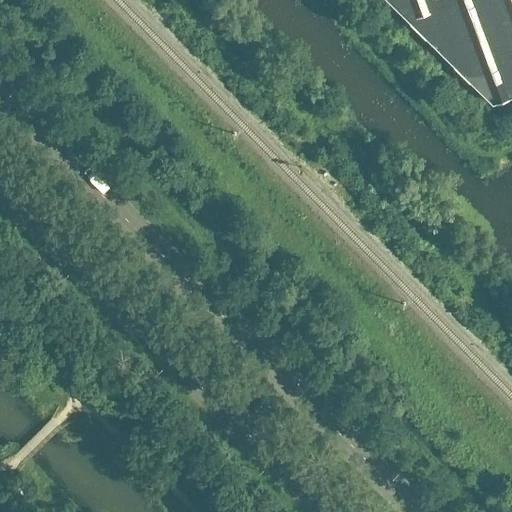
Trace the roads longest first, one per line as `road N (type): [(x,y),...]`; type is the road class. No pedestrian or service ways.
road 1 (primary): [(416,511),(0,93)]
road 2 (primary): [(0,185),(325,511)]
